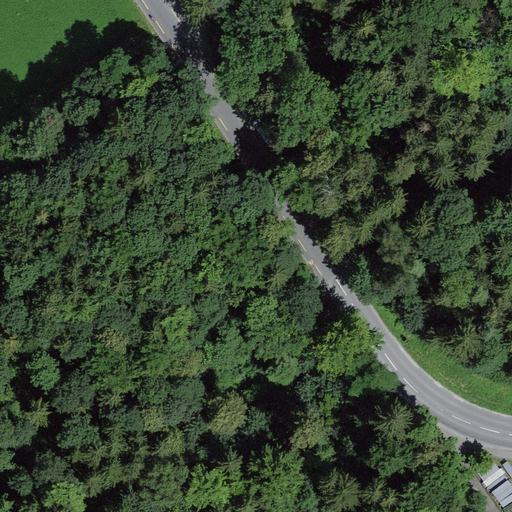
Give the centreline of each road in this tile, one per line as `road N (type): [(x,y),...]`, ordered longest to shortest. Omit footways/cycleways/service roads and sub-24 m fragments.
road 1 (tertiary): [(447,415),(389,359),(154,0)]
road 2 (track): [(511,156),(340,286)]
road 3 (track): [(309,0),(203,76)]
